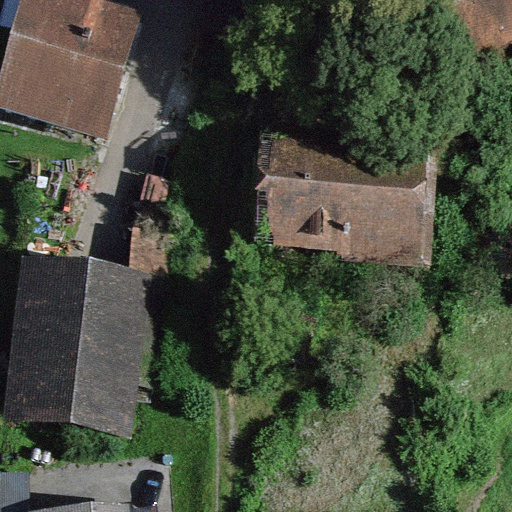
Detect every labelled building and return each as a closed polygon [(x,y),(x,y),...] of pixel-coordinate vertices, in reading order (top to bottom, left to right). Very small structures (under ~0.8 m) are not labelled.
[(511,61),(511,0),(408,0),(423,78),(511,61)] [(135,35),(22,7),(0,96),(0,123),(106,150),(135,35)] [(417,159),(267,149),(260,261),(409,271),(417,159)] [(511,216),(475,219),(479,293),(511,290),(511,216)] [(179,293),(35,272),(7,458),(151,480),(179,293)]
